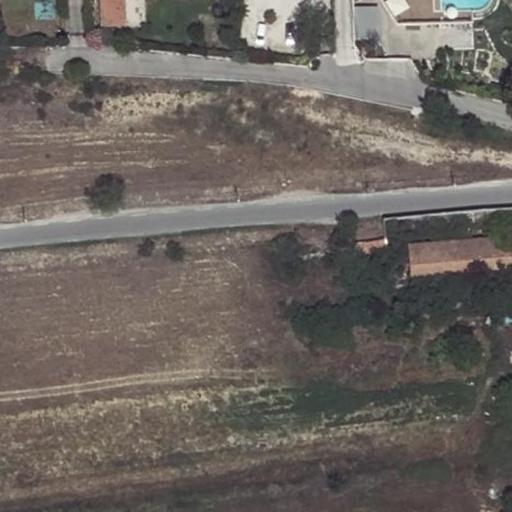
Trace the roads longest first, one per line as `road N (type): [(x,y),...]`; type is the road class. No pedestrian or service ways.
road 1 (tertiary): [(0,248),(511,196)]
road 2 (residential): [(0,60),(83,56),(342,79)]
road 3 (residential): [(342,79),(511,113)]
